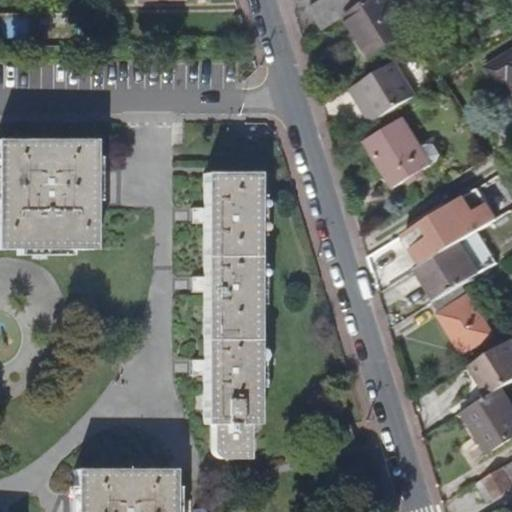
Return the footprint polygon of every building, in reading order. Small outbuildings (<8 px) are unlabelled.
[(370,0),(320,0),(307,8),(321,31),(345,16),(370,0)] [(370,58),(412,32),(392,0),(370,0),(345,16),(370,58)] [(63,14),(40,15),(40,25),(63,24),(63,14)] [(8,39),(0,38),(0,46),(8,47),(8,39)] [(511,50),(486,66),(497,85),(510,77),(511,80),(511,50)] [(414,96),(394,61),(360,82),(368,96),(359,101),(372,123),(379,118),(398,107),(414,96)] [(368,96),(360,82),(351,87),(359,101),(368,96)] [(385,129),(405,118),(398,107),(379,118),(385,129)] [(432,165),(405,118),(385,129),(366,141),(393,188),(432,165)] [(101,246),(101,137),(1,137),(1,246),(101,246)] [(265,425),(265,175),(212,175),(212,207),(199,207),(199,224),(212,224),(212,293),(199,293),(199,308),(212,308),(212,377),(199,377),(199,392),(212,392),(212,426),(219,425),(219,452),(221,455),(223,457),(227,459),(231,459),(257,459),(257,425),(265,425)] [(485,228),(465,195),(413,228),(433,260),(465,240),(485,228)] [(460,285),(484,270),(465,240),(433,260),(421,267),(439,298),(460,285)] [(494,333),(470,293),(466,296),(460,285),(439,298),(434,301),(440,312),(439,313),(463,352),(494,333)] [(511,381),(511,345),(509,340),(468,365),(487,397),(502,388),(511,381)] [(511,437),(511,405),(502,388),(487,397),(458,414),(482,455),(511,437)] [(359,446),(352,427),(334,433),(341,452),(359,446)] [(487,499),(511,484),(511,459),(476,480),(487,499)] [(178,511),(179,475),(80,475),(79,511),(178,511)]
